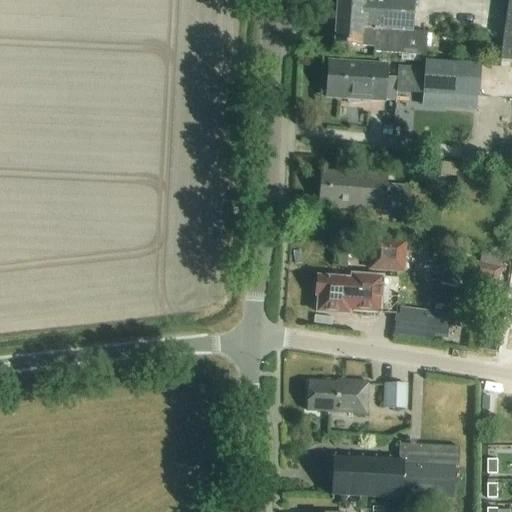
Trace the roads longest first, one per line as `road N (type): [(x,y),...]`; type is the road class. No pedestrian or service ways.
road 1 (tertiary): [(251,339),(274,0)]
road 2 (residential): [(251,339),(511,376)]
road 3 (unclassified): [(251,339),(0,365)]
road 4 (tertiary): [(251,511),(251,339)]
